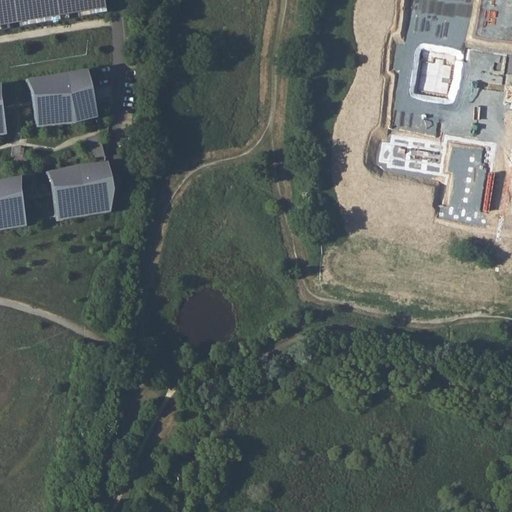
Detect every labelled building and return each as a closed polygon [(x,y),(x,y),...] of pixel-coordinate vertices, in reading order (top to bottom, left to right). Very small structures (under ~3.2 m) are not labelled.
[(0,0),(0,33),(104,16),(101,0),(0,0)] [(511,93),(511,0),(402,0),(375,172),(442,183),(436,221),(490,230),(511,93)] [(30,102),(34,130),(74,126),(96,120),(91,95),(85,71),(24,82),(29,93),(30,99),(30,102)] [(99,134),(84,140),(94,158),(103,148),(99,134)] [(53,217),(54,225),(108,216),(106,189),(105,165),(43,176),(48,188),(49,194),(53,217)] [(0,181),(0,233),(24,229),(23,221),(19,198),(19,179),(0,181)]
